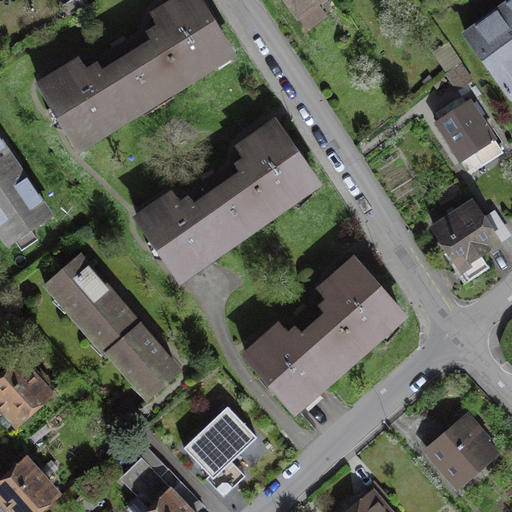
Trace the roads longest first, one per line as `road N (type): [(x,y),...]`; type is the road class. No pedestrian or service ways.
road 1 (residential): [(236,0),(459,335)]
road 2 (residential): [(267,511),(459,335)]
